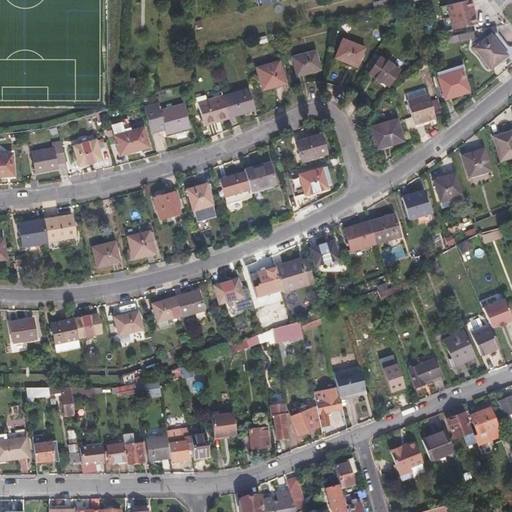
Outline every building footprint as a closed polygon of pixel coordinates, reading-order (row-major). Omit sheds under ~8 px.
[(378,0),(375,1),(377,9),(390,6),(388,0),(378,0)] [(447,31),(454,30),(476,25),(470,1),(468,1),(467,0),(452,0),(454,4),(449,6),(452,19),(444,21),(447,31)] [(441,8),(444,21),(452,19),(449,6),(441,8)] [(511,60),(511,46),(510,46),(498,31),(497,25),(481,29),(487,36),(474,47),(492,69),(507,56),(511,60)] [(458,34),(460,41),(477,36),(476,30),(458,34)] [(449,36),(450,43),(460,41),(458,34),(449,36)] [(342,40),(335,58),(359,68),(366,49),(342,40)] [(293,59),(299,78),(322,71),(316,52),(293,59)] [(364,70),(389,87),(400,70),(380,56),(378,59),(373,56),(364,70)] [(260,70),(266,93),(289,87),(282,63),(260,70)] [(462,64),(437,72),(441,85),(443,82),(445,79),(447,77),(449,76),(465,73),(462,64)] [(441,85),(445,98),(470,91),(465,73),(449,76),(447,77),(445,79),(443,82),(441,85)] [(224,102),(230,121),(256,113),(249,91),(223,98),(224,102)] [(404,101),(412,124),(435,117),(428,93),(404,101)] [(200,110),(206,129),(222,124),(223,126),(231,124),(230,121),(224,102),(208,107),(200,110)] [(144,108),(152,134),(165,130),(166,135),(192,127),(185,105),(176,108),(175,105),(166,108),(166,110),(162,111),(159,104),(144,108)] [(371,127),(378,150),(405,141),(398,119),(371,127)] [(150,146),(144,127),(132,131),(130,121),(113,126),(121,155),(150,146)] [(511,130),(495,136),(502,160),(511,156),(511,130)] [(297,140),(303,160),(327,152),(322,133),(297,140)] [(76,148),(82,167),(105,161),(100,142),(76,148)] [(32,154),(37,174),(60,167),(55,148),(32,154)] [(464,155),(471,176),(492,170),(485,148),(464,155)] [(0,155),(0,174),(1,174),(1,177),(18,176),(16,154),(0,155)] [(245,173),(251,192),(278,184),(273,168),(272,169),(270,170),(267,171),(264,170),(263,170),(260,169),(256,168),(255,167),(245,170),(245,173)] [(323,170),(328,187),(335,185),(331,169),(330,169),(326,169),(324,170),(323,170)] [(290,176),(296,194),(305,192),(305,193),(328,187),(323,170),(322,171),(319,172),(316,173),(314,173),(311,174),(309,174),(307,173),(305,173),(304,172),(300,173),(300,174),(290,176)] [(221,179),(229,205),(253,199),(251,192),(245,173),(221,179)] [(455,173),(433,179),(440,200),(461,193),(455,173)] [(189,189),(195,211),(215,205),(208,183),(189,189)] [(401,197),(409,220),(432,213),(424,190),(401,197)] [(156,198),(164,225),(176,222),(174,216),(183,213),(177,192),(156,198)] [(174,216),(176,222),(185,219),(183,213),(174,216)] [(369,221),(375,243),(401,236),(394,214),(369,221)] [(72,216),(45,220),(48,242),(51,241),(52,250),(78,245),(72,216)] [(19,225),(23,247),(48,243),(48,242),(45,220),(44,220),(19,225)] [(344,228),(350,250),(375,243),(369,221),(344,228)] [(485,242),(501,237),(499,228),(482,233),(485,242)] [(129,238),(134,259),(157,253),(151,232),(129,238)] [(309,246),(315,264),(338,258),(333,239),(309,246)] [(95,248),(100,267),(121,262),(117,243),(95,248)] [(275,266),(279,279),(281,288),(306,280),(298,256),(274,264),(275,266)] [(433,261),(438,271),(443,269),(439,259),(433,261)] [(257,272),(260,284),(254,286),(258,296),(282,290),(281,288),(279,279),(275,266),(257,272)] [(251,274),(254,286),(260,284),(257,272),(251,274)] [(214,286),(219,303),(232,299),(236,311),(252,306),(247,289),(241,290),(238,279),(214,286)] [(410,281),(382,291),(384,297),(413,287),(410,281)] [(175,298),(181,316),(182,317),(205,310),(199,291),(175,298)] [(152,304),(157,322),(181,316),(175,298),(152,304)] [(492,328),(511,320),(504,299),(484,307),(492,328)] [(319,311),(300,318),(304,328),(321,321),(319,311)] [(115,319),(120,337),(144,330),(140,313),(115,319)] [(74,319),(78,339),(103,335),(99,315),(74,319)] [(285,324),(290,338),(291,340),(303,335),(300,318),(285,324)] [(11,322),(15,344),(37,340),(33,319),(11,322)] [(45,325),(49,345),(78,341),(78,339),(74,319),(45,325)] [(275,336),(276,343),(290,338),(285,324),(274,328),(275,336)] [(258,334),(260,341),(275,336),(274,328),(266,331),(258,334)] [(473,335),(482,356),(501,348),(492,328),(473,335)] [(444,340),(455,366),(475,357),(464,332),(444,340)] [(379,359),(385,374),(382,376),(384,381),(393,378),(392,375),(395,374),(401,371),(395,354),(379,359)] [(426,364),(433,379),(441,375),(435,360),(426,364)] [(190,364),(180,365),(182,375),(192,374),(190,364)] [(410,370),(417,388),(426,384),(425,382),(433,379),(426,364),(410,370)] [(338,389),(340,397),(366,388),(360,369),(335,374),(338,389)] [(393,378),(398,393),(400,397),(400,398),(403,397),(395,374),(392,375),(393,378)] [(138,383),(138,390),(151,388),(150,378),(138,383)] [(372,385),(378,403),(388,399),(387,397),(398,393),(393,378),(384,381),(372,385)] [(152,389),(151,389),(151,395),(160,394),(159,382),(152,382),(152,389)] [(116,387),(117,395),(127,394),(126,385),(116,387)] [(26,386),(27,395),(50,396),(49,393),(49,386),(26,386)] [(63,393),(66,416),(75,415),(72,393),(72,387),(52,387),(52,386),(49,386),(49,393),(63,393)] [(95,393),(95,396),(104,396),(103,387),(94,386),(94,387),(95,393)] [(321,426),(322,429),(331,426),(328,412),(343,409),(340,397),(338,389),(315,395),(318,409),(321,426)] [(398,393),(387,397),(388,399),(388,401),(400,397),(398,393)] [(511,396),(499,401),(508,423),(511,422),(509,415),(511,413),(511,396)] [(293,419),(299,435),(321,426),(318,409),(293,419)] [(471,416),(479,434),(499,427),(493,411),(484,414),(483,412),(471,416)] [(233,412),(211,416),(215,439),(237,436),(233,412)] [(450,419),(453,428),(451,430),(454,436),(472,429),(465,413),(450,419)] [(274,416),(277,439),(288,438),(284,414),(274,416)] [(503,437),(499,427),(479,434),(476,436),(481,450),(495,445),(493,441),(503,437)] [(243,438),(244,449),(269,446),(267,428),(253,430),(252,428),(249,428),(250,437),(243,438)] [(422,439),(430,460),(454,451),(446,430),(422,439)] [(190,437),(192,450),(193,457),(209,455),(205,433),(190,435),(190,437)] [(0,439),(0,460),(30,455),(27,434),(0,439)] [(167,436),(169,445),(171,463),(181,462),(180,459),(189,458),(189,450),(192,450),(190,437),(185,437),(184,434),(167,436)] [(33,441),(36,465),(45,465),(45,460),(54,459),(50,438),(33,441)] [(275,444),(277,458),(283,456),(281,443),(275,444)] [(392,452),(396,465),(398,471),(400,475),(412,470),(411,468),(424,463),(415,443),(392,452)] [(108,446),(109,463),(126,461),(124,446),(124,444),(108,446)] [(124,446),(126,461),(127,464),(146,461),(144,451),(134,452),(132,445),(124,446)] [(147,448),(150,469),(171,466),(171,463),(169,445),(147,448)] [(82,448),(84,464),(82,465),(83,474),(92,474),(91,463),(104,462),(102,446),(82,448)] [(71,455),(72,466),(82,465),(81,454),(71,455)] [(339,454),(332,457),(334,463),(340,461),(339,454)] [(353,458),(348,460),(349,463),(352,473),(357,472),(353,458)] [(335,466),(341,488),(355,484),(352,473),(349,463),(335,466)] [(288,484),(290,492),(299,490),(297,482),(288,484)] [(326,491),(332,511),(345,511),(338,487),(326,491)] [(290,492),(292,499),(301,497),(299,490),(290,492)] [(277,496),(270,497),(269,499),(262,500),(264,511),(295,511),(293,505),(279,506),(277,496)] [(292,499),(295,510),(304,508),(301,497),(292,499)] [(238,501),(239,511),(260,511),(259,498),(238,501)] [(78,511),(77,511),(100,511),(101,499),(93,499),(93,511),(78,511)]
